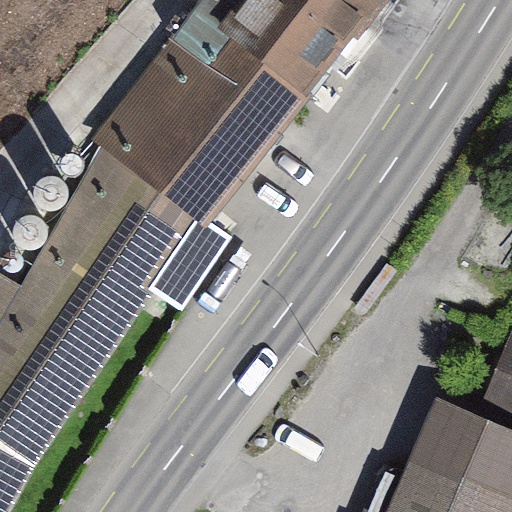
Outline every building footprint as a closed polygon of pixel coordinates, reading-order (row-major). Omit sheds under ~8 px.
[(197,0),(94,136),(105,142),(204,217),(209,221),(314,91),(309,84),(351,30),(360,37),(389,0),(197,0)] [(204,217),(105,142),(21,281),(0,269),(0,436),(39,460),(204,217)] [(511,331),(482,402),(511,414),(511,331)] [(511,511),(511,420),(438,388),(385,511),(511,511)] [(0,511),(10,511),(39,460),(0,436),(0,511)]
